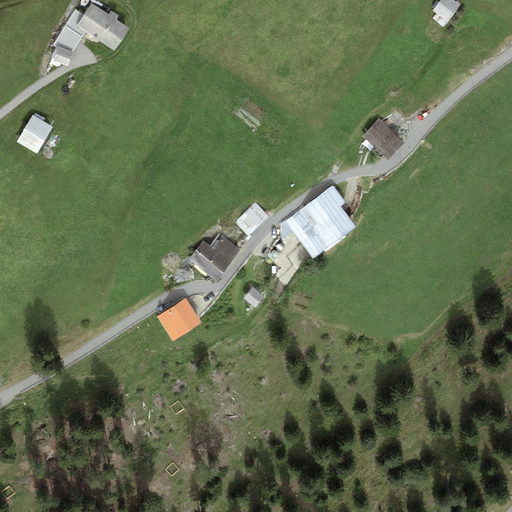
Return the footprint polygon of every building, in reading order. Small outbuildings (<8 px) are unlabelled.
[(460,5),(453,0),(440,0),(432,11),(436,14),(432,18),(443,26),(460,5)] [(91,3),(76,26),(114,51),(130,28),(117,19),(119,16),(111,11),(109,15),(91,3)] [(73,52),(59,46),(53,61),(68,66),(73,52)] [(53,127),(33,115),(17,142),(37,154),(53,127)] [(404,143),(378,119),(362,136),(388,160),(404,143)] [(346,203),(333,185),(285,221),(313,258),(356,227),(341,207),(346,203)] [(269,216),(255,203),(235,223),(248,237),(269,216)] [(212,248),(203,241),(189,260),(216,281),(241,249),(223,235),(212,248)] [(264,296),(253,287),(244,298),(255,307),(264,296)] [(186,298),(157,316),(173,341),(202,322),(186,298)]
